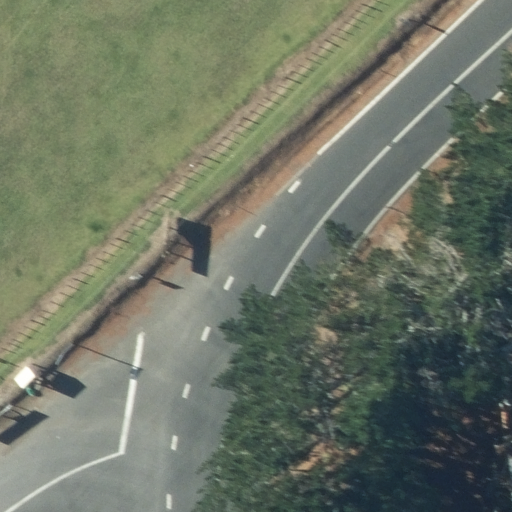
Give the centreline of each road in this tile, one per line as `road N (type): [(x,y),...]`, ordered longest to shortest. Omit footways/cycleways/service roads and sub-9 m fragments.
road 1 (tertiary): [(219,465),(257,328),(294,262),(354,183),(511,30)]
road 2 (unclassified): [(10,511),(121,454),(219,465)]
